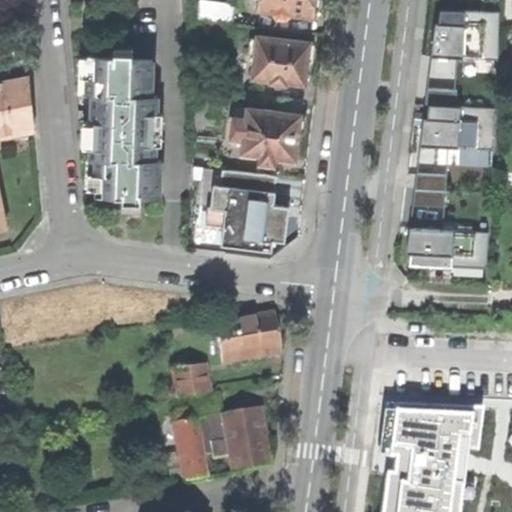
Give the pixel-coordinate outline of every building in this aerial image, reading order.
[(0,0),(0,8),(22,0),(0,0)] [(200,0),(200,18),(234,23),(236,4),(201,0),(200,0)] [(291,13),(314,16),(315,11),(317,11),(320,8),(321,0),(260,0),(259,8),(276,10),(276,12),(279,16),(287,17),(290,15),(291,13)] [(506,58),(510,11),(457,7),(456,22),(437,21),(433,82),(437,82),(436,98),(462,100),(465,55),(506,58)] [(257,54),(254,76),(272,79),(272,81),(287,84),(288,81),(306,83),(307,70),(308,61),(314,62),(315,45),(310,44),(310,42),(260,36),(259,39),(252,38),(250,53),(257,54)] [(142,196),(161,196),(162,158),(156,158),(158,93),(152,93),(153,58),(133,58),(133,52),(115,51),(115,55),(89,54),(88,95),(93,95),(92,114),(91,158),(97,158),(96,195),(124,195),(124,201),(142,201),(142,196)] [(197,90),(231,94),(233,74),(198,70),(197,90)] [(0,133),(35,127),(32,103),(30,77),(0,83),(0,133)] [(430,146),(501,144),(500,104),(445,105),(446,116),(429,117),(430,146)] [(276,156),(296,159),(298,143),(299,134),(301,134),(304,130),(305,121),(301,116),(302,114),(281,111),(282,109),(267,107),(266,109),(249,107),(248,118),(235,116),(233,137),(245,139),(243,152),(262,154),(261,162),(275,164),(276,156)] [(222,246),(273,252),(274,242),(287,243),(289,224),(288,216),(284,216),(285,205),(275,204),(279,176),(224,169),(222,185),(214,184),(212,208),(226,210),(224,226),(222,246)] [(427,266),(497,264),(497,226),(453,227),(452,172),(419,172),(421,250),(427,250),(427,266)] [(205,225),(224,226),(226,210),(212,208),(208,208),(205,225)] [(217,325),(224,362),(281,352),(278,334),(275,315),(217,325)] [(181,398),(209,393),(204,365),(176,369),(181,398)] [(391,506),(391,511),(459,511),(471,405),(395,402),(391,506)] [(209,476),(205,454),(213,453),(214,459),(231,457),(234,472),(271,465),(264,432),(260,409),(176,424),(184,467),(174,469),(176,481),(187,479),(187,480),(209,476)]
